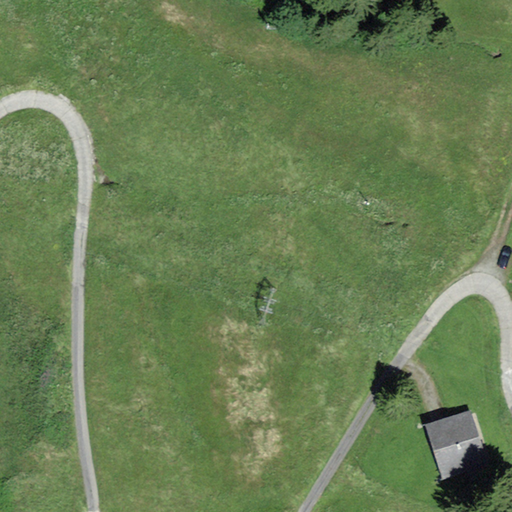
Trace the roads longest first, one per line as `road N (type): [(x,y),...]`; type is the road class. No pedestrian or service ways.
road 1 (unclassified): [(0,109),(35,100),(64,110),(85,159),(78,388),(94,511)]
road 2 (unclassified): [(303,511),(426,322),(460,289),(487,283),(505,305),(511,394)]
